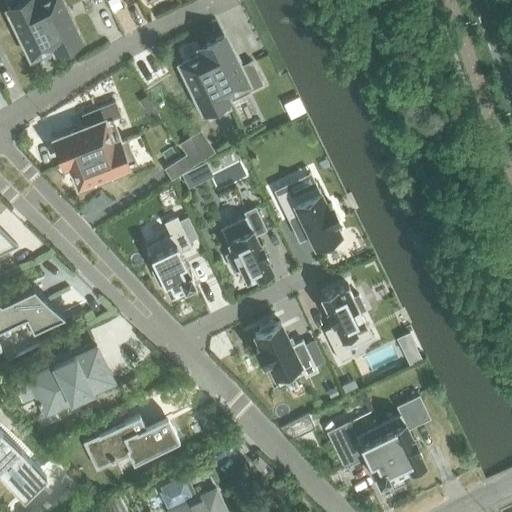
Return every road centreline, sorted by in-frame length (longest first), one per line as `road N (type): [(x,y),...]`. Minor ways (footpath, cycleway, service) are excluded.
road 1 (residential): [(335,511),(0,156)]
road 2 (residential): [(0,123),(134,41),(227,0)]
